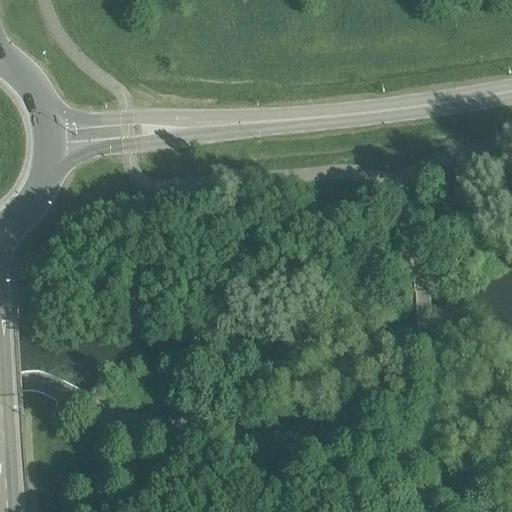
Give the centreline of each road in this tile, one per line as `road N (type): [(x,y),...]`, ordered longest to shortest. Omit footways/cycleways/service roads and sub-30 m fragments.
road 1 (secondary): [(12,511),(0,253)]
road 2 (tertiary): [(300,123),(236,116),(47,121)]
road 3 (tertiary): [(49,157),(300,123)]
road 4 (tertiary): [(511,90),(300,123)]
